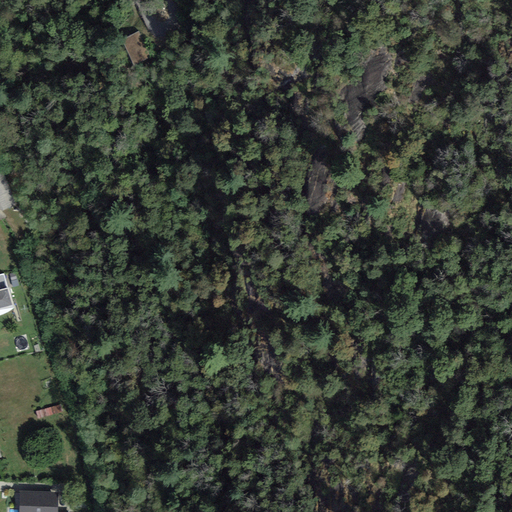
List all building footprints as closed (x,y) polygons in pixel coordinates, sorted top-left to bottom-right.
[(137,30),(121,38),(133,64),(149,56),(137,30)] [(0,169),(0,202),(2,207),(13,203),(0,169)] [(8,286),(0,288),(0,306),(13,304),(8,286)] [(46,408),(47,416),(64,414),(62,405),(46,408)] [(53,494),(22,493),(22,511),(32,511),(31,511),(68,511),(53,511),(53,494)]
